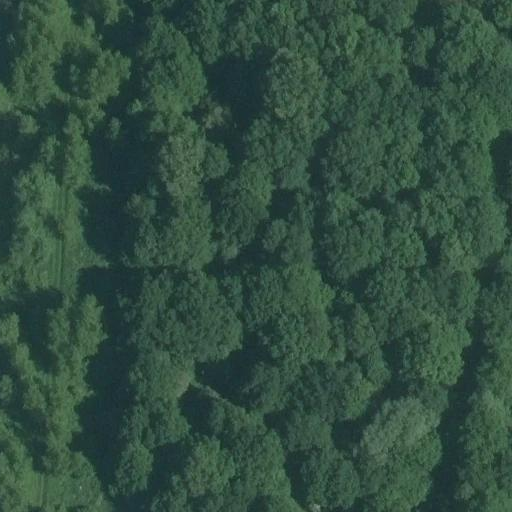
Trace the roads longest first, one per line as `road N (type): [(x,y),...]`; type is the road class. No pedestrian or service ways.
road 1 (track): [(38,511),(76,0)]
road 2 (track): [(511,194),(446,511)]
